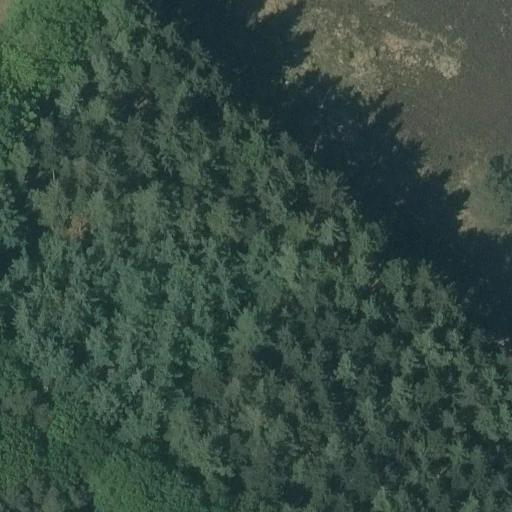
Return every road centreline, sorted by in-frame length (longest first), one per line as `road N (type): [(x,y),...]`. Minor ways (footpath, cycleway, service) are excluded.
road 1 (track): [(182,511),(0,370)]
road 2 (track): [(0,157),(114,0)]
